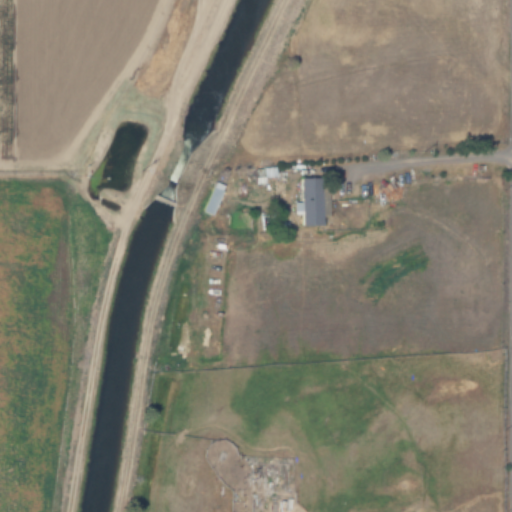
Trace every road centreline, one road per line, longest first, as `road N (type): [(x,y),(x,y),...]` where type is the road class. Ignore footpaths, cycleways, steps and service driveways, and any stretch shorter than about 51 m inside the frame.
road 1 (track): [(115,511),(156,276),(277,0)]
road 2 (track): [(64,511),(110,259),(221,0)]
